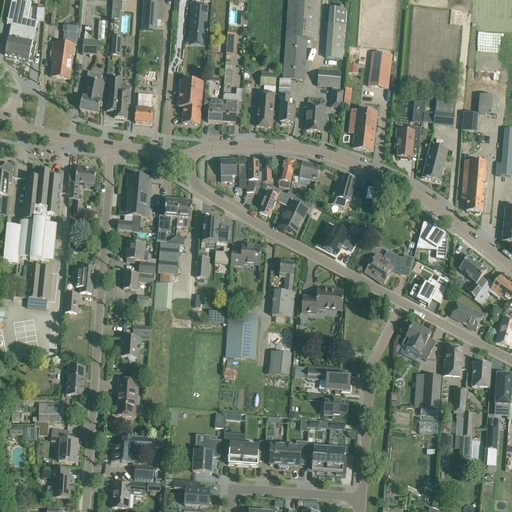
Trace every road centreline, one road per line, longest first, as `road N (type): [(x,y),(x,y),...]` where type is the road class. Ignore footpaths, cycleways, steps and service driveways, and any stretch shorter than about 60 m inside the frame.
road 1 (residential): [(511,359),(201,191),(185,157)]
road 2 (residential): [(83,511),(111,145)]
road 3 (secondary): [(511,269),(412,190),(347,160),(277,144),(185,157)]
road 4 (unknown): [(65,137),(45,322)]
road 5 (residential): [(230,511),(237,489),(360,497)]
road 6 (residential): [(371,366),(360,497)]
